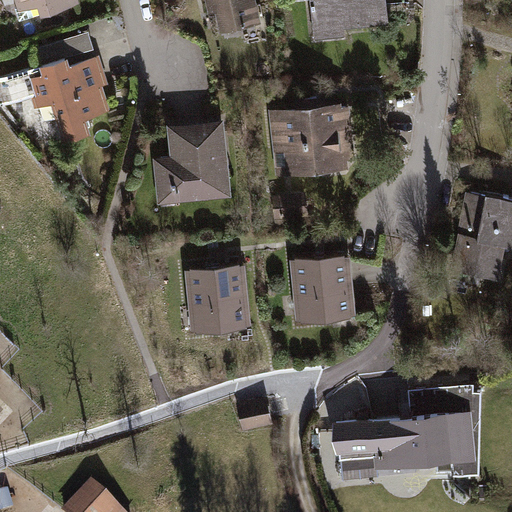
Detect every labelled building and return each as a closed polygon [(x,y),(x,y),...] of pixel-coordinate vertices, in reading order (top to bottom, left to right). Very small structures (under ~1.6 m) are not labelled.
[(14,0),(21,20),(81,3),(80,0),(14,0)] [(262,23),(256,0),(205,0),(208,14),(216,13),(219,32),(262,23)] [(386,0),(310,0),(314,40),(346,35),(344,29),(390,24),(386,0)] [(42,73),(30,76),(37,95),(31,97),(35,108),(52,104),(62,138),(90,129),(87,117),(110,110),(103,86),(108,85),(99,56),(70,64),(67,56),(39,64),(42,73)] [(341,101),(269,108),(276,174),(349,166),(348,160),(355,160),(349,106),(342,106),(341,101)] [(232,195),(222,117),(166,124),(170,155),(155,157),(161,204),(232,195)] [(303,190),(269,194),(271,218),(305,214),(303,190)] [(511,198),(463,190),(449,267),(498,276),(504,243),(511,244),(511,198)] [(350,252),(291,257),(296,320),(355,315),(350,252)] [(245,262),(184,267),(189,330),(250,325),(245,262)] [(265,401),(237,408),(242,428),(270,421),(265,401)] [(471,407),(333,422),(336,453),(376,449),(378,467),(477,456),(471,407)] [(67,511),(122,511),(94,485),(67,511)]
